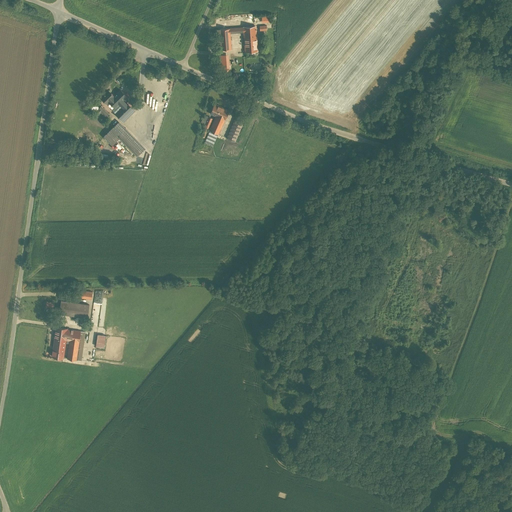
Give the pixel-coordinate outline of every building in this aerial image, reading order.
[(245,39),(256,38),(255,26),(220,29),(221,49),(231,49),(230,33),(244,32),(245,39)] [(257,50),(256,38),(245,39),(245,51),(257,50)] [(116,114),(126,104),(122,100),(126,96),(120,90),(115,95),(113,94),(113,95),(111,93),(111,94),(108,91),(101,97),(107,104),(109,102),(115,108),(112,110),(116,114)] [(87,105),(94,112),(99,108),(91,100),(87,105)] [(127,103),(126,104),(116,114),(121,119),(127,114),(130,116),(135,111),(127,103)] [(217,116),(224,120),(229,110),(214,104),(210,113),(217,116)] [(99,108),(94,112),(98,116),(101,113),(106,117),(109,114),(101,106),(99,108)] [(227,138),(235,141),(245,118),(238,114),(227,138)] [(218,134),(224,120),(217,116),(216,120),(215,119),(210,130),(218,134)] [(212,118),(209,117),(201,136),(204,137),(212,118)] [(119,122),(111,130),(118,136),(124,130),(125,129),(119,122)] [(124,130),(118,136),(134,152),(141,145),(125,129),(124,130)] [(118,136),(111,130),(104,136),(111,143),(118,136)] [(141,145),(134,152),(137,156),(145,149),(141,145)] [(102,309),(103,290),(95,290),(94,308),(102,309)] [(79,291),(78,297),(91,299),(92,292),(86,291),(86,292),(79,291)] [(90,304),(60,300),(59,314),(89,318),(90,304)] [(54,302),(44,301),(43,310),(53,312),(54,302)] [(65,340),(67,340),(66,343),(69,344),(67,359),(81,361),(86,332),(56,327),(54,339),(55,339),(65,340)] [(107,335),(98,334),(96,348),(105,349),(107,335)] [(65,340),(55,339),(52,357),(63,358),(65,340)]
